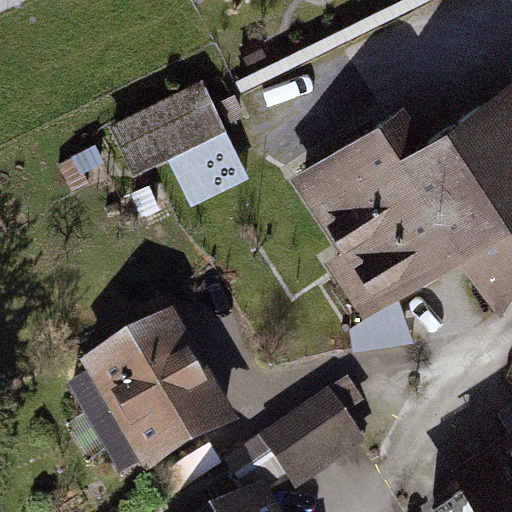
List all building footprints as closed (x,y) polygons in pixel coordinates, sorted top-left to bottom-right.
[(173,152),(196,201),(254,173),(208,77),(114,121),(137,169),(173,152)] [(390,114),(300,172),(378,294),(463,239),(499,295),(511,276),(511,85),(413,149),(390,114)] [(358,309),(363,343),(415,336),(410,303),(358,309)] [(81,378),(135,472),(224,422),(170,327),(81,378)] [(265,443),(299,491),(359,449),(325,401),(265,443)] [(511,511),(511,433),(463,466),(493,511),(511,511)] [(259,511),(254,501),(234,511),(259,511)]
